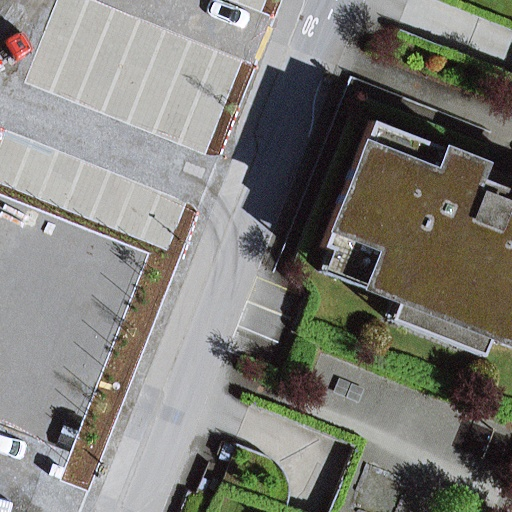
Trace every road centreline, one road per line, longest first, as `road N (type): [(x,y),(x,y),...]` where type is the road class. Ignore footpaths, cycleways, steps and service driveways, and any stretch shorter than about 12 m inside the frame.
road 1 (residential): [(338,0),(171,437)]
road 2 (residential): [(0,374),(135,431),(171,437)]
